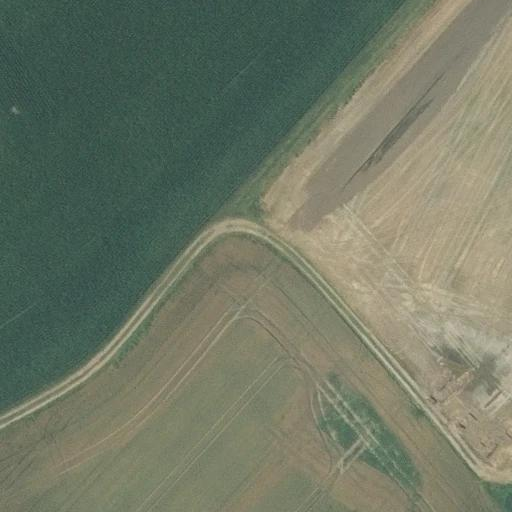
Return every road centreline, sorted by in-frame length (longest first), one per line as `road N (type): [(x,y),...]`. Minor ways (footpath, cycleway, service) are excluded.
road 1 (track): [(494,480),(287,232),(216,214)]
road 2 (track): [(216,214),(115,344),(0,419)]
road 3 (track): [(216,214),(407,0)]
